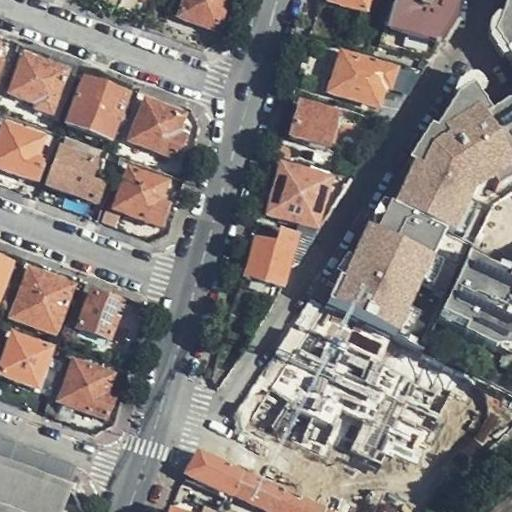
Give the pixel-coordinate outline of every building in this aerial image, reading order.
[(82,0),(82,3),(96,9),(99,0),(82,0)] [(216,30),(227,0),(188,0),(182,16),(216,30)] [(428,335),(511,368),(511,267),(472,245),(491,206),(511,191),(511,0),(498,0),(488,26),(511,66),(511,89),(482,108),(458,70),(376,198),(319,300),(421,351),(428,335)] [(367,0),(332,0),(365,9),(367,0)] [(455,19),(457,9),(428,0),(404,0),(401,12),(389,9),(384,24),(414,34),(442,42),(452,27),(453,24),(455,19)] [(401,12),(404,0),(391,0),(389,9),(401,12)] [(408,55),(429,61),(442,42),(414,34),(408,55)] [(390,85),(409,90),(417,78),(382,68),(340,56),(329,93),(377,107),(382,89),(388,89),(390,85)] [(65,63),(48,57),(45,66),(65,73),(75,77),(79,68),(65,63)] [(65,73),(45,66),(24,58),(10,94),(37,104),(37,108),(50,113),(65,73)] [(108,142),(125,98),(84,82),(66,126),(108,142)] [(177,136),(184,117),(144,103),(130,141),(177,158),(184,139),(177,136)] [(325,148),(335,117),(315,112),(313,116),(298,113),(290,138),(325,148)] [(36,159),(42,140),(5,127),(0,137),(0,167),(36,182),(44,163),(36,159)] [(86,162),(92,147),(83,144),(66,137),(47,186),(95,203),(101,189),(88,184),(95,166),(86,162)] [(298,225),(295,235),(312,240),(318,231),(313,229),(318,213),(320,207),(324,193),(327,183),(297,175),(280,170),(269,210),(267,216),(298,225)] [(160,204),(166,186),(128,172),(123,183),(114,210),(126,214),(161,227),(167,207),(160,204)] [(318,213),(327,216),(331,210),(335,203),(339,198),(324,193),(320,207),(318,213)] [(247,280),(280,290),(286,272),(294,269),(312,240),(295,235),(294,239),(276,234),(271,248),(255,244),(247,280)] [(0,293),(6,278),(9,267),(0,263),(0,293)] [(61,316),(71,289),(29,273),(24,287),(12,319),(53,335),(61,316)] [(319,300),(312,297),(309,296),(307,295),(284,335),(262,371),(296,390),(292,395),(301,400),(289,431),(265,485),(279,491),(320,510),(324,511),(395,511),(416,493),(503,416),(511,407),(511,393),(460,369),(421,351),(319,300)] [(111,320),(116,307),(91,297),(79,331),(108,343),(115,323),(111,320)] [(0,377),(35,390),(47,355),(12,343),(0,375),(0,377)] [(106,397),(112,378),(73,365),(59,403),(105,419),(113,400),(106,397)] [(229,417),(234,429),(245,435),(260,443),(292,395),(296,390),(262,371),(242,401),(229,417)] [(0,465),(66,491),(75,469),(0,439),(0,465)] [(197,454),(184,475),(231,497),(241,474),(211,460),(197,454)] [(0,465),(0,511),(57,511),(66,491),(0,465)] [(241,474),(231,497),(264,511),(318,511),(320,510),(279,491),(265,485),(241,474)]
